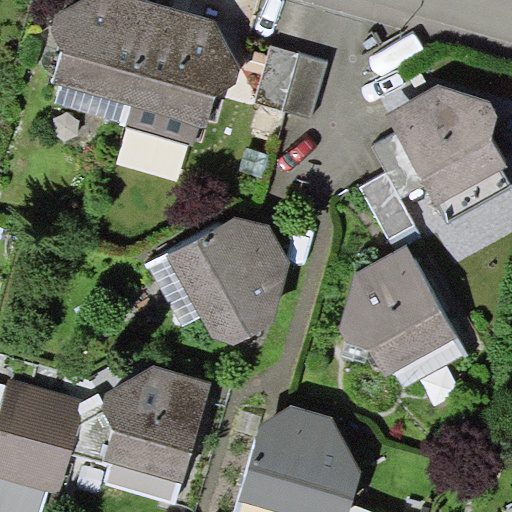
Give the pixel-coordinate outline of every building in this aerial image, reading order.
[(130,104),(158,4),(147,0),(78,0),(56,13),(51,28),(62,52),(52,82),(60,84),(130,104)] [(241,68),(217,22),(158,4),(130,104),(201,124),(207,126),(215,96),(237,81),(241,68)] [(327,61),(271,45),(255,101),(311,118),(327,61)] [(55,104),(124,123),(130,104),(60,84),(55,104)] [(440,84),(386,112),(397,133),(426,185),(436,204),(439,204),(501,168),(508,165),(491,136),(499,116),(490,100),(440,84)] [(201,124),(130,104),(124,123),(123,127),(194,146),(201,124)] [(426,185),(397,133),(371,147),(386,173),(400,200),(426,185)] [(511,187),(501,168),(439,204),(449,222),(511,187)] [(390,238),(414,225),(400,200),(386,173),(361,187),(390,238)] [(169,254),(167,255),(201,317),(213,337),(233,344),(273,326),(291,265),(269,225),(235,217),(169,254)] [(459,335),(408,246),(355,273),(340,327),(347,339),(372,349),(387,375),(395,371),(459,335)] [(167,255),(169,254),(168,252),(146,263),(182,327),(201,317),(167,255)] [(469,353),(459,335),(395,371),(405,389),(469,353)] [(154,365),(104,393),(98,393),(80,403),(78,410),(82,418),(71,455),(110,466),(111,462),(182,483),(183,484),(212,383),(154,365)] [(81,399),(8,378),(1,405),(0,407),(0,511),(38,511),(45,491),(59,494),(71,455),(82,418),(78,410),(80,403),(81,399)] [(333,416),(291,404),(260,425),(238,501),(278,511),(349,511),(352,505),(361,474),(333,416)] [(182,483),(111,462),(110,466),(105,481),(176,502),(182,483)] [(278,511),(238,501),(235,511),(278,511)]
